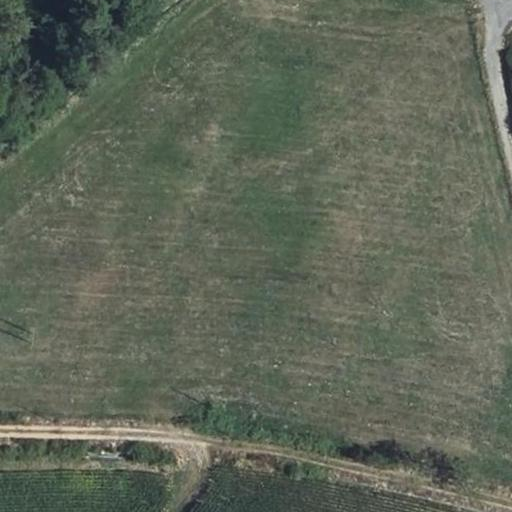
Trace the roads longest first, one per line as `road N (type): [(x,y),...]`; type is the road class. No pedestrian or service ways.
road 1 (track): [(0,426),(184,430),(511,505)]
road 2 (unclassified): [(169,0),(0,145)]
